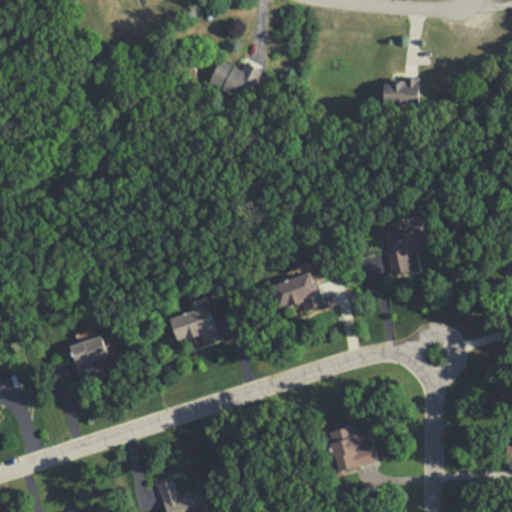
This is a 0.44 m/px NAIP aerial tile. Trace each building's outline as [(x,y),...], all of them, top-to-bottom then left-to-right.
[(242,70),(220,59),(209,81),(247,99),(262,69),(246,62),(242,70)] [(416,79),(383,79),(383,102),(416,102),(416,79)] [(410,273),(406,253),(428,249),(423,220),(383,226),(392,276),(410,273)] [(305,312),(322,308),(312,273),(279,282),(287,310),(303,306),(305,312)] [(170,318),(178,343),(189,340),(191,347),(219,338),(209,306),(170,318)] [(70,346),(81,381),(97,376),(95,367),(111,362),(103,335),(70,346)] [(372,444),(360,447),(356,426),(329,432),(337,471),(376,464),(372,444)] [(161,510),(203,510),(203,491),(175,491),(175,481),(161,481),(161,510)]
